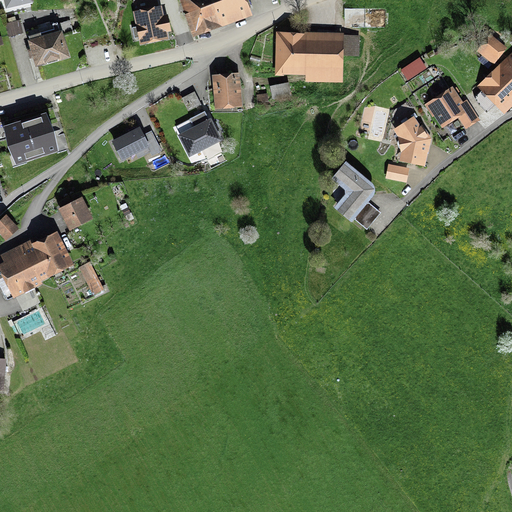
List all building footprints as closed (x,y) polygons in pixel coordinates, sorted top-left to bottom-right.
[(2,0),(6,11),(34,4),(32,0),(2,0)] [(168,16),(163,17),(161,7),(159,8),(157,0),(133,0),(135,12),(133,13),(136,27),(132,28),(134,40),(138,39),(139,46),(168,41),(167,34),(171,33),(168,16)] [(193,39),(252,18),(245,0),(179,0),(186,16),(185,16),(193,39)] [(9,38),(23,35),(20,21),(16,22),(15,17),(7,19),(8,24),(5,25),(9,38)] [(60,33),(57,23),(26,32),(29,43),(28,44),(29,50),(27,51),(30,60),(32,59),(35,70),(70,60),(62,33),(60,33)] [(507,46),(487,30),(474,47),(482,54),(478,60),(489,68),(493,62),(494,63),(507,46)] [(358,36),(344,36),(344,40),(283,38),(282,67),(311,68),(310,79),(343,80),(344,54),(358,54),(358,36)] [(511,50),(477,85),(504,113),(511,105),(511,50)] [(420,56),(401,69),(407,79),(427,67),(420,56)] [(237,75),(216,77),(219,103),(239,102),(237,75)] [(392,82),(396,87),(401,83),(397,78),(392,82)] [(273,97),(291,94),(289,84),(271,87),(273,97)] [(466,128),(480,119),(467,98),(463,101),(453,85),(424,103),(432,116),(434,115),(442,127),(458,117),(466,128)] [(181,98),(189,111),(202,104),(194,91),(181,98)] [(258,102),(269,101),(267,92),(257,94),(258,102)] [(16,163),(59,150),(46,110),(4,123),(16,163)] [(189,156),(223,139),(211,116),(209,117),(205,110),(177,124),(180,132),(178,133),(189,156)] [(398,136),(401,150),(399,159),(425,165),(428,150),(429,151),(432,137),(422,123),(420,124),(414,115),(393,128),(398,136)] [(152,155),(162,150),(152,130),(145,134),(140,125),(111,140),(122,159),(136,152),(138,157),(150,151),(152,155)] [(371,198),(372,196),(374,193),(375,190),(375,188),(375,186),(374,184),(372,182),(371,180),(368,178),(346,159),(332,176),(345,188),(346,192),(334,205),(352,220),(355,217),(367,202),(371,198)] [(407,181),(410,167),(388,163),(386,178),(407,181)] [(82,195),(58,206),(70,229),(94,217),(82,195)] [(367,202),(355,217),(354,218),(367,229),(381,211),(369,202),(368,202),(367,202)] [(0,218),(0,232),(6,240),(20,227),(6,213),(0,218)] [(74,263),(58,229),(34,240),(33,238),(1,253),(4,260),(0,261),(0,268),(1,272),(0,272),(0,283),(7,299),(13,296),(14,297),(43,283),(41,279),(74,263)] [(93,294),(104,289),(91,261),(79,267),(93,294)]
